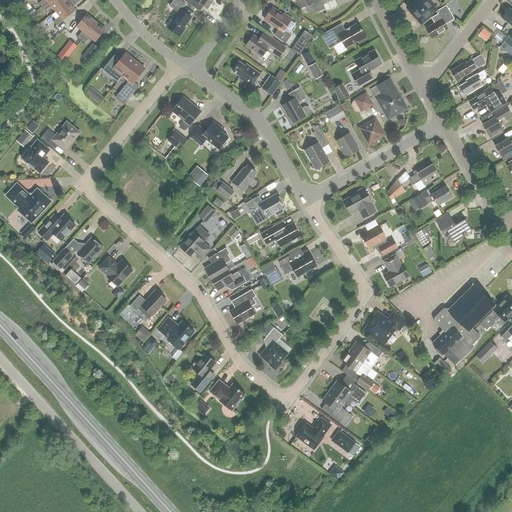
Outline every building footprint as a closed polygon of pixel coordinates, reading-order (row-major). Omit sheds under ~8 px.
[(43,0),(38,4),(41,8),(51,0),(43,0)] [(68,2),(66,0),(51,0),(41,8),(44,12),(51,7),(55,12),(68,2)] [(184,28),(191,18),(181,11),(186,4),(179,0),(173,0),(169,6),(178,12),(167,27),(180,37),(185,29),(184,28)] [(207,8),(212,0),(183,0),(191,6),(195,0),(207,8)] [(295,0),(299,9),(305,6),(309,15),(324,9),(323,5),(320,0),(295,0)] [(320,0),(323,5),(324,9),(326,11),(337,6),(334,0),(320,0)] [(418,23),(420,21),(421,21),(441,3),(437,0),(420,0),(410,9),(407,11),(418,23)] [(68,2),(55,12),(60,18),(53,23),(56,27),(75,12),(68,2)] [(425,28),(431,38),(448,29),(445,24),(454,19),(446,6),(437,11),(438,14),(432,18),(435,23),(425,28)] [(27,13),(31,17),(36,12),(33,8),(27,13)] [(264,19),(278,29),(274,35),(286,43),(291,35),(284,30),(291,19),(284,14),(283,15),(272,8),(264,19)] [(511,11),(509,9),(501,19),(511,27),(511,11)] [(77,39),(81,42),(96,23),(86,15),(76,28),(82,32),(77,39)] [(105,31),(96,23),(81,42),(84,45),(90,38),(95,43),(105,31)] [(358,42),(366,38),(358,24),(345,31),(341,24),(321,35),(329,50),(337,45),(342,42),(345,48),(358,41),(358,42)] [(482,27),(477,34),(485,40),(491,33),(482,27)] [(49,42),(54,48),(66,38),(61,33),(49,42)] [(285,48),(263,33),(259,39),(253,35),(246,46),(261,57),(267,50),(278,58),(285,48)] [(511,56),(511,40),(508,37),(500,47),(511,56)] [(298,40),(291,50),(299,55),(306,46),(298,40)] [(76,46),(70,41),(58,56),(64,61),(76,46)] [(95,52),(89,47),(82,57),(87,61),(95,52)] [(369,72),(382,64),(374,51),(355,61),(360,70),(351,75),(359,87),(373,79),(369,72)] [(302,56),(307,64),(314,60),(309,52),(302,56)] [(115,55),(103,70),(112,77),(113,76),(119,81),(123,77),(135,61),(125,53),(118,63),(113,58),(115,55)] [(480,56),(472,61),(476,68),(478,66),(479,68),(485,65),(480,56)] [(144,69),(135,61),(123,77),(128,81),(115,98),(124,104),(138,87),(133,83),(144,69)] [(476,68),(472,61),(464,65),(463,63),(458,66),(458,67),(451,72),(456,80),(463,76),(464,77),(470,74),(469,72),(476,68)] [(233,72),(240,77),(239,78),(251,87),(260,75),(246,65),(245,66),(239,62),(233,72)] [(319,69),(316,63),(308,67),(311,73),(319,69)] [(467,82),(459,87),(464,94),(468,92),(470,94),(483,86),(481,81),(485,79),(485,75),(483,71),(466,81),(467,82)] [(281,81),(271,75),(261,88),(271,95),(281,81)] [(407,109),(402,100),(401,101),(389,79),(370,90),(375,98),(377,97),(389,118),(398,112),(399,114),(408,109),(408,108),(407,109)] [(491,88),(491,87),(475,96),(476,98),(469,102),(469,104),(473,110),(478,107),(479,109),(485,105),(487,106),(490,111),(506,102),(502,94),(507,91),(501,82),(491,88)] [(340,101),(349,96),(342,83),(333,89),(340,101)] [(302,108),(298,103),(306,99),(300,88),(289,94),(292,101),(282,107),(286,113),(287,112),(293,124),(306,116),(306,115),(309,114),(310,112),(310,110),(308,107),(306,106),(304,107),(302,108)] [(365,92),(353,100),(361,112),(373,105),(365,92)] [(97,94),(93,98),(99,103),(102,98),(97,94)] [(183,97),(172,111),(184,121),(180,126),(180,128),(183,130),(186,130),(201,111),(183,97)] [(345,116),(339,105),(325,113),(331,124),(345,116)] [(490,138),(503,131),(501,127),(508,123),(507,121),(511,117),(511,116),(510,114),(506,105),(493,113),(495,118),(482,125),(490,138)] [(376,120),(360,129),(369,144),(384,135),(376,120)] [(36,130),(39,126),(33,121),(30,125),(36,130)] [(228,137),(218,130),(220,127),(213,121),(205,131),(199,126),(190,137),(201,146),(206,140),(219,150),(228,137)] [(67,124),(58,134),(54,135),(48,130),(40,139),(44,142),(48,136),(65,150),(69,144),(71,144),(74,141),(74,139),(78,133),(67,124)] [(23,146),(32,136),(25,129),(16,140),(23,146)] [(316,170),(320,171),(321,167),(330,162),(321,147),(327,143),(328,145),(329,145),(320,129),(313,133),(318,143),(305,151),(313,165),(312,169),(316,170)] [(186,140),(175,132),(168,141),(175,146),(165,159),(169,162),(186,140)] [(358,150),(349,134),(337,141),(347,157),(358,150)] [(30,147),(21,158),(23,160),(23,162),(26,164),(28,164),(40,174),(48,163),(43,158),(49,150),(37,140),(31,148),(30,147)] [(511,141),(509,143),(508,140),(495,147),(502,160),(511,154),(511,141)] [(414,175),(409,178),(412,183),(411,184),(412,185),(415,184),(419,191),(425,187),(424,184),(438,176),(432,165),(424,170),(423,167),(413,173),(414,175)] [(255,177),(254,176),(256,173),(248,166),(245,169),(244,168),(232,183),(243,192),(255,177)] [(200,186),(208,175),(200,169),(192,180),(200,186)] [(387,193),(391,202),(405,193),(397,180),(387,193)] [(234,192),(223,183),(217,191),(227,200),(234,192)] [(19,211),(31,222),(50,202),(37,191),(33,195),(27,195),(17,186),(7,196),(21,209),(19,211)] [(445,187),(425,199),(422,193),(413,198),(419,209),(427,204),(434,200),(438,206),(451,198),(445,187)] [(363,219),(375,212),(370,203),(371,203),(364,189),(356,194),(356,195),(343,202),(350,214),(359,209),(361,212),(360,212),(363,219)] [(281,209),(284,208),(277,195),(262,203),(259,197),(245,205),(251,216),(262,210),(266,217),(275,212),(276,214),(278,215),(282,213),(283,211),(281,209)] [(206,223),(216,212),(208,205),(198,216),(206,223)] [(233,220),(241,216),(237,209),(229,213),(233,220)] [(447,214),(436,221),(444,235),(445,234),(444,233),(447,231),(454,242),(472,232),(465,220),(455,226),(447,214)] [(75,226),(64,216),(59,220),(54,215),(38,233),(47,241),(53,234),(61,241),(75,226)] [(30,234),(36,228),(30,223),(25,229),(30,234)] [(296,240),(297,238),(300,236),(293,224),(285,228),(282,223),(261,234),(266,245),(276,239),(280,247),(290,241),(292,242),(296,240)] [(239,232),(233,227),(228,234),(233,239),(239,232)] [(379,248),(383,256),(397,248),(393,240),(387,243),(385,239),(386,238),(379,227),(361,237),(368,248),(377,243),(379,248)] [(400,234),(406,244),(412,240),(406,231),(400,234)] [(188,237),(188,239),(180,247),(190,257),(195,251),(198,254),(197,255),(201,259),(202,258),(203,258),(211,249),(203,242),(204,242),(194,232),(193,233),(191,234),(188,237)] [(414,236),(421,247),(427,243),(421,232),(414,236)] [(246,240),(249,245),(260,239),(257,234),(246,240)] [(72,239),(52,262),(61,270),(80,247),(72,239)] [(77,254),(88,264),(103,249),(91,239),(77,254)] [(429,261),(436,258),(430,244),(422,248),(429,261)] [(244,245),(239,248),(242,253),(248,250),(244,245)] [(204,269),(211,280),(228,270),(225,264),(231,261),(228,255),(230,254),(226,249),(209,258),(212,264),(204,269)] [(42,258),(48,264),(57,255),(50,250),(42,258)] [(293,263),(289,256),(279,262),(285,275),(293,270),(297,277),(317,267),(309,254),(293,263)] [(401,265),(396,255),(383,262),(387,268),(388,269),(389,269),(390,271),(383,275),(390,288),(409,277),(402,265),(401,265)] [(256,264),(252,256),(246,260),(250,267),(256,264)] [(117,287),(132,271),(122,261),(117,266),(109,258),(99,268),(107,276),(107,277),(117,287)] [(268,280),(279,274),(272,262),(261,269),(268,280)] [(421,277),(431,272),(427,264),(418,269),(421,277)] [(71,269),(65,276),(68,279),(75,285),(81,279),(71,269)] [(246,283),(243,277),(241,278),(238,272),(232,276),(228,270),(211,280),(218,291),(229,285),(232,290),(246,283)] [(267,283),(264,278),(259,281),(262,286),(267,283)] [(443,331),(440,334),(441,335),(432,344),(443,355),(444,354),(455,365),(472,348),(471,346),(480,336),(472,328),(494,306),(473,284),(472,285),(473,286),(449,310),(448,309),(447,309),(448,310),(446,313),(442,309),(435,317),(434,319),(434,321),(435,322),(443,331)] [(146,301),(140,296),(130,306),(136,312),(138,310),(149,320),(152,316),(167,301),(155,290),(146,301)] [(256,304),(253,299),(256,297),(252,290),(238,298),(242,304),(230,312),(230,311),(229,312),(237,325),(237,324),(249,317),(252,318),(253,315),(254,314),(255,314),(251,307),(256,304)] [(511,313),(511,302),(507,298),(480,324),(486,331),(495,322),(494,321),(499,316),(504,321),(511,313)] [(405,322),(394,314),(388,321),(377,313),(364,331),(383,345),(396,327),(399,330),(405,322)] [(186,345),(185,343),(195,331),(182,321),(178,326),(168,318),(158,330),(168,338),(167,340),(179,350),(181,348),(183,348),(186,345)] [(511,325),(501,337),(506,341),(511,334),(511,325)] [(135,335),(143,341),(150,333),(142,326),(135,335)] [(275,371),(281,363),(280,362),(287,354),(275,344),(282,335),(274,328),(264,340),(269,345),(260,356),(270,365),(269,366),(275,371)] [(148,354),(157,343),(151,338),(142,350),(148,354)] [(356,342),(349,352),(363,363),(371,368),(383,353),(369,343),(371,344),(367,350),(356,342)] [(498,348),(491,342),(476,356),(483,363),(498,348)] [(400,363),(407,357),(402,351),(395,357),(400,363)] [(371,368),(363,363),(349,352),(342,362),(356,373),(358,370),(366,376),(371,368)] [(205,354),(198,363),(193,364),(194,372),(196,372),(200,375),(191,385),(201,392),(214,375),(209,371),(215,363),(205,354)] [(434,363),(446,375),(452,369),(440,358),(434,363)] [(373,384),(361,376),(357,382),(368,390),(369,390),(373,384)] [(232,411),(240,401),(242,401),(244,399),(243,396),(245,395),(232,384),(229,389),(219,381),(210,392),(220,400),(219,401),(232,411)] [(354,384),(349,390),(337,381),(330,391),(345,402),(350,406),(354,401),(358,404),(366,393),(354,384)] [(373,384),(369,390),(375,394),(379,389),(373,384)] [(340,408),(345,402),(330,391),(322,401),(334,410),(330,416),(344,427),(352,416),(340,408)] [(189,400),(194,404),(200,397),(195,393),(189,400)] [(200,400),(194,408),(203,415),(210,407),(200,400)] [(314,450),(324,437),(323,436),(331,426),(321,418),(315,427),(316,428),(314,430),(306,424),(304,427),(301,427),(298,432),(298,434),(296,437),(314,450)] [(348,453),(355,443),(338,430),(331,441),(348,453)] [(334,466),(328,473),(335,479),(342,473),(334,466)]
